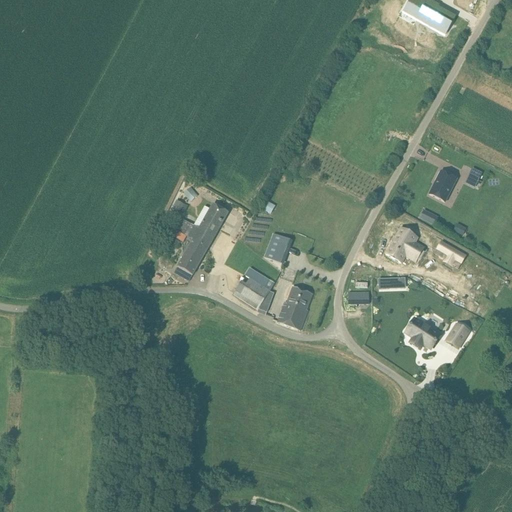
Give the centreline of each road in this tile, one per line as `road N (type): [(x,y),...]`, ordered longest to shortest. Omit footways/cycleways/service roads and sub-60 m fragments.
road 1 (unclassified): [(343,333),(343,275),(498,0)]
road 2 (unclassified): [(343,333),(302,341),(182,292),(0,308)]
road 3 (unclassified): [(377,511),(431,396)]
